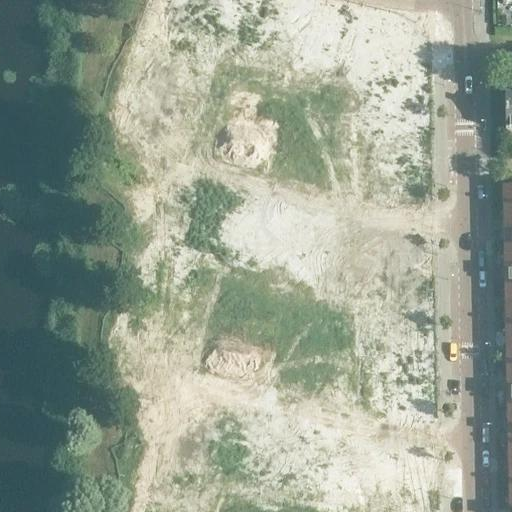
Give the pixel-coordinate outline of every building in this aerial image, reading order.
[(367,0),(369,68),(411,67),(409,0),(367,0)] [(165,83),(127,247),(168,256),(201,113),(207,114),(201,141),(365,178),(367,275),(368,334),(416,333),(413,195),(404,195),(404,187),(413,146),(210,100),(208,107),(202,106),(205,92),(165,83)] [(511,208),(511,188),(502,189),(502,209),(511,208)] [(511,228),(511,208),(502,209),(502,229),(511,228)] [(511,248),(511,228),(502,229),(503,249),(511,248)] [(511,268),(511,248),(503,249),(503,269),(511,268)] [(511,288),(511,268),(503,269),(503,289),(511,288)] [(511,308),(511,288),(503,289),(504,309),(511,308)] [(170,349),(132,511),(175,511),(206,379),(212,380),(206,407),(370,444),(371,511),(419,511),(418,461),(410,461),(409,453),(419,412),(215,366),(213,373),(207,372),(211,359),(170,349)]
